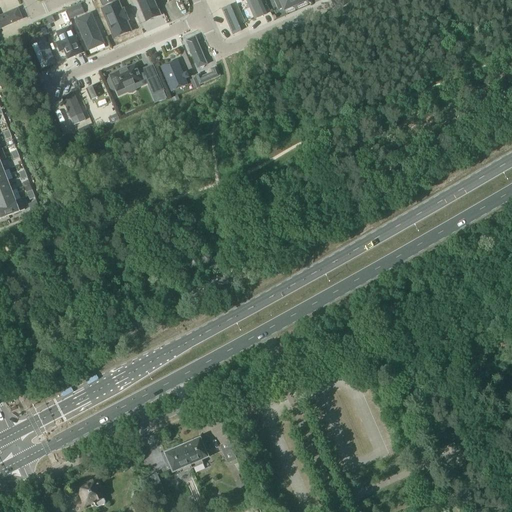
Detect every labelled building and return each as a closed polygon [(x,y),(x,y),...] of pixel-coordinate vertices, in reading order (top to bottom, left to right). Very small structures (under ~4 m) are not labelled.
[(136,0),(149,29),(163,22),(153,0),(136,0)] [(188,11),(183,0),(164,0),(173,18),(188,11)] [(242,0),(254,27),(270,20),(260,0),(242,0)] [(279,0),(284,10),(306,1),(305,0),(279,0)] [(123,13),(119,3),(118,1),(101,9),(114,38),(115,39),(131,32),(131,31),(127,21),(129,21),(125,12),(123,13)] [(66,12),(69,18),(70,20),(84,14),(80,5),(66,11),(66,12)] [(231,8),(223,12),(234,37),(242,34),(231,8)] [(0,30),(22,21),(17,10),(0,16),(0,30)] [(91,15),(76,21),(88,50),(103,44),(91,15)] [(46,26),(55,23),(52,17),(44,21),(46,26)] [(55,31),(69,64),(83,58),(68,25),(55,31)] [(43,34),(35,37),(45,61),(54,58),(43,34)] [(182,41),(194,69),(204,66),(192,37),(182,41)] [(161,68),(171,93),(188,85),(177,61),(161,68)] [(117,91),(125,88),(125,89),(125,90),(126,90),(126,91),(127,91),(127,92),(128,92),(129,92),(130,93),(130,92),(131,92),(132,92),(133,91),(134,91),(134,90),(134,89),(134,88),(134,87),(134,86),(134,85),(133,85),(133,84),(146,79),(142,70),(138,72),(135,66),(112,76),(111,77),(112,79),(109,80),(108,82),(111,89),(112,89),(114,90),(116,89),(117,91)] [(197,77),(201,86),(221,77),(217,68),(197,77)] [(157,77),(146,81),(153,96),(163,91),(157,77)] [(196,78),(190,81),(194,90),(200,87),(196,78)] [(85,88),(90,100),(97,97),(92,85),(85,88)] [(62,99),(71,119),(82,114),(74,95),(62,99)] [(112,117),(108,119),(110,124),(112,124),(119,121),(117,115),(112,117)] [(79,131),(82,137),(89,133),(86,127),(79,131)] [(73,134),(64,138),(67,143),(68,142),(75,140),(73,135),(73,134)] [(0,195),(11,192),(7,182),(0,184),(0,195)] [(11,192),(0,195),(0,207),(15,202),(11,192)] [(0,218),(0,220),(25,210),(21,200),(15,202),(0,207),(0,218)] [(32,216),(40,213),(36,202),(28,205),(32,216)] [(181,446),(191,470),(194,469),(194,468),(203,465),(201,461),(203,460),(208,458),(200,440),(190,444),(190,443),(181,446)] [(229,442),(219,446),(227,465),(237,461),(229,442)] [(189,471),(191,470),(181,446),(174,450),(174,451),(165,455),(173,473),(177,471),(179,470),(181,474),(189,470),(189,471)] [(248,488),(244,479),(236,482),(240,492),(248,488)] [(100,487),(98,484),(96,483),(95,481),(87,484),(86,483),(79,485),(80,487),(76,489),(84,508),(92,504),(93,506),(94,506),(94,507),(96,509),(104,506),(104,503),(98,489),(100,487)] [(150,485),(154,494),(154,496),(164,492),(159,481),(158,481),(159,482),(150,485)]
